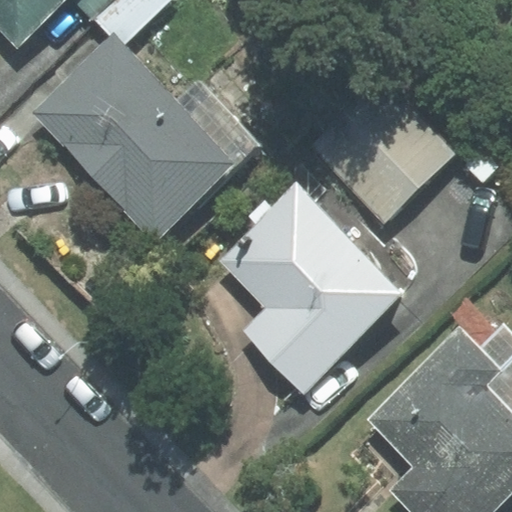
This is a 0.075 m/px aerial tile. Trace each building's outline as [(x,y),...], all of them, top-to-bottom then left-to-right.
[(0,0),(0,24),(18,43),(63,0),(0,0)] [(75,0),(97,22),(119,0),(75,0)] [(119,0),(97,22),(113,39),(122,48),(172,0),(119,0)] [(35,112),(154,238),(233,163),(122,48),(113,39),(35,112)] [(387,81),(317,145),(385,218),(454,154),(387,81)] [(246,330),(304,389),(402,294),(297,186),(220,261),(267,309),(246,330)] [(463,354),(376,430),(424,484),(407,507),(411,511),(486,511),(511,489),(511,356),(503,347),(477,370),(463,354)]
